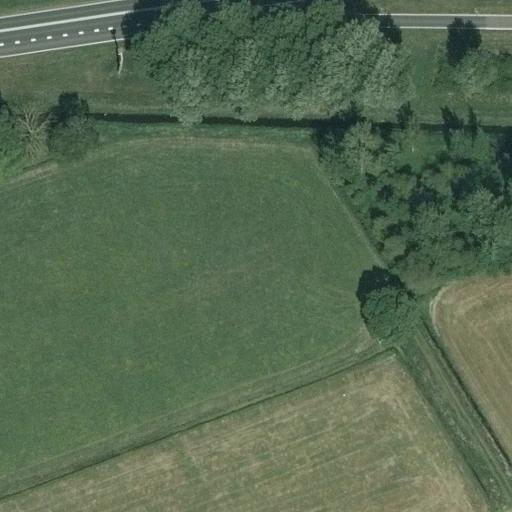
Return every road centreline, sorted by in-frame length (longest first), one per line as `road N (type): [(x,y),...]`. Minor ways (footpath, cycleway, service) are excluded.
road 1 (trunk): [(118,16),(511,24)]
road 2 (track): [(511,501),(414,343)]
